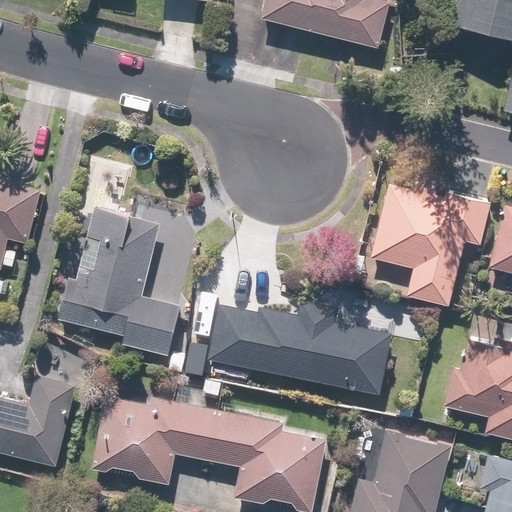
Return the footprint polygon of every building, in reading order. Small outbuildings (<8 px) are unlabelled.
[(270,0),(267,14),(383,43),(394,0),(270,0)] [(511,0),(467,0),(463,17),(511,29),(511,0)] [(8,176),(10,169),(0,166),(0,270),(4,271),(13,234),(33,238),(46,185),(8,176)] [(418,184),(395,178),(376,252),(419,263),(412,290),(454,300),(470,235),(485,239),(496,197),(452,186),(450,192),(440,190),(441,184),(420,179),(418,184)] [(511,200),(510,200),(495,262),(511,266),(511,200)] [(147,291),(165,219),(100,202),(81,275),(74,273),(64,314),(130,331),(127,339),(173,350),(185,301),(147,291)] [(224,299),(213,354),(385,388),(397,328),(340,317),(343,303),(305,295),(302,310),(266,303),(265,307),(224,299)] [(511,334),(500,332),(499,337),(474,331),(466,364),(458,362),(449,400),(495,411),(491,427),(511,432),(511,334)] [(0,390),(0,445),(61,461),(81,381),(42,371),(35,399),(0,390)] [(285,425),(286,417),(209,402),(212,385),(185,379),(181,396),(156,391),(154,399),(109,390),(94,463),(174,479),(180,447),(245,460),(239,492),(317,508),(332,435),(285,425)] [(439,511),(457,440),(392,425),(379,477),(364,473),(354,511),(439,511)] [(511,511),(511,454),(493,450),(485,483),(495,485),(488,511),(511,511)]
